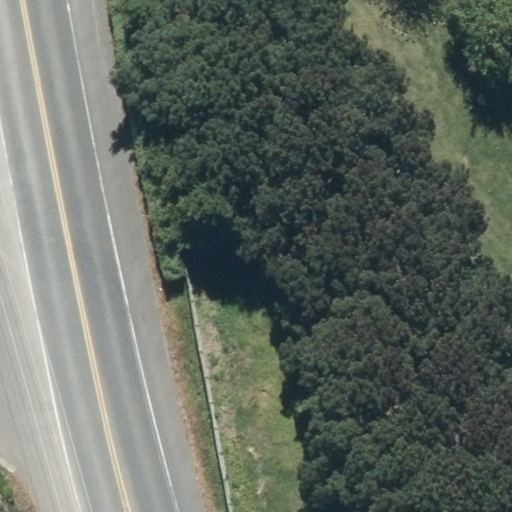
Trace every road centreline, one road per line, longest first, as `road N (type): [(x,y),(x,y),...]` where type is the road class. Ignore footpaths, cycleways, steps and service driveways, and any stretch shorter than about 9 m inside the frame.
road 1 (secondary): [(83,317),(21,0)]
road 2 (secondary): [(131,511),(83,317)]
